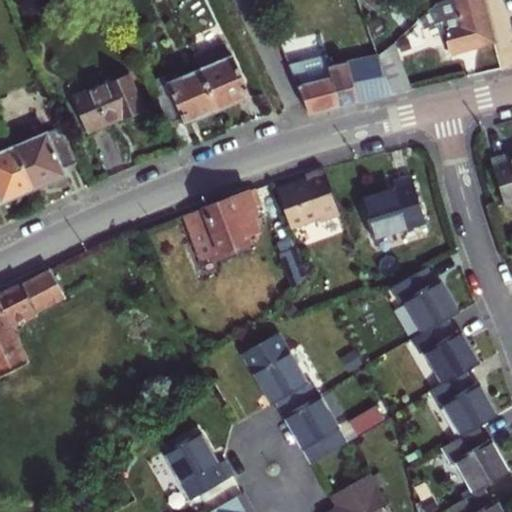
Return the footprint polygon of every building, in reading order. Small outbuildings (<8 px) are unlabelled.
[(450,53),(494,42),(483,0),(439,0),(435,2),(420,16),(423,26),(441,22),(450,53)] [(378,57),(392,92),(411,87),(393,43),(378,57)] [(230,58),(224,44),(194,56),(200,71),(218,112),(251,98),(233,57),(230,58)] [(333,70),(328,57),(290,70),(309,114),(392,92),(378,57),(378,55),(333,70)] [(187,126),(218,112),(200,71),(155,90),(171,124),(184,118),(187,126)] [(143,112),(127,74),(75,97),(90,132),(124,117),(126,120),(143,112)] [(184,118),(171,124),(181,147),(194,141),(187,126),(184,118)] [(67,176),(64,169),(79,164),(63,127),(17,146),(35,190),(67,176)] [(35,190),(17,146),(0,153),(0,197),(3,204),(35,190)] [(511,203),(511,162),(511,163),(509,155),(492,160),(505,206),(511,203)] [(340,216),(323,170),(305,176),(307,180),(279,190),(292,229),(320,219),(321,223),(340,216)] [(426,222),(413,178),(395,183),(397,190),(361,202),(372,239),(426,222)] [(261,226),(258,217),(249,193),(189,214),(205,259),(248,244),(246,236),(253,234),(257,230),(256,227),(261,226)] [(280,257),(293,292),(307,277),(297,251),(280,257)] [(406,304),(424,334),(447,321),(457,315),(439,281),(434,284),(426,270),(392,290),(401,306),(406,304)] [(50,271),(0,296),(0,378),(28,365),(9,328),(66,300),(50,271)] [(454,335),(447,321),(424,334),(412,341),(419,355),(424,353),(442,385),(464,373),(477,365),(458,332),(454,335)] [(284,416),(319,397),(310,381),(306,384),(277,335),(244,355),(273,404),(276,403),(284,416)] [(439,408),(444,405),(462,437),(476,428),(496,417),(477,384),(473,387),(464,373),(442,385),(430,393),(439,408)] [(319,397),(284,416),(312,463),(347,444),(319,397)] [(374,408),(348,423),(355,436),(382,421),(374,408)] [(485,443),(476,428),(462,437),(440,449),(450,465),(454,462),(473,494),(482,489),(508,474),(490,441),(485,443)] [(193,500),(232,477),(224,461),(217,465),(199,432),(165,451),(193,500)] [(338,508),(331,511),(389,511),(369,476),(338,494),(345,504),(338,508)] [(491,504),(482,489),(473,494),(447,509),(449,511),(501,511),(496,501),(491,504)] [(252,511),(242,494),(210,511),(252,511)] [(345,504),(338,494),(332,497),(338,508),(345,504)]
